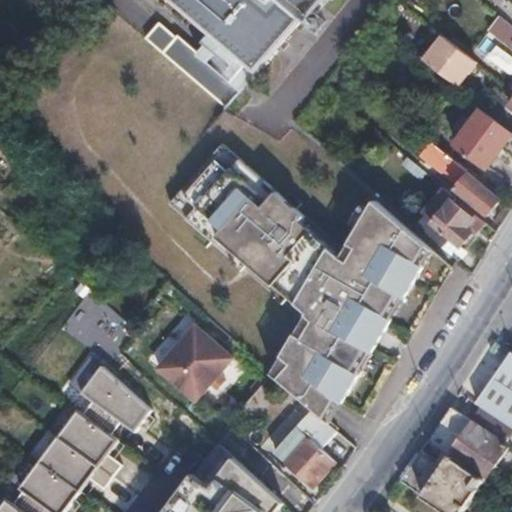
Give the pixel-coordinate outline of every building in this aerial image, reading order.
[(255,75),(278,49),(320,0),(175,0),(173,3),(173,5),(255,75)] [(511,24),(502,16),(493,28),(511,42),(511,24)] [(434,28),(415,52),(422,58),(442,34),(434,28)] [(442,34),(422,58),(458,86),(477,62),(442,34)] [(376,68),(366,59),(354,75),(364,83),(376,68)] [(511,132),(483,110),(456,145),(488,168),(511,136),(511,132)] [(297,297),(330,240),(302,214),(305,210),(277,184),(265,198),(232,167),(241,157),(223,140),(171,199),(303,317),(308,307),(297,297)] [(503,200),(432,142),(422,155),(458,186),(455,191),(489,217),(503,200)] [(422,211),(426,216),(433,222),(451,200),(440,190),(422,211)] [(330,416),(433,244),(377,193),(342,250),(330,240),(297,297),(308,307),(303,317),(274,366),(330,416)] [(426,216),(418,226),(431,238),(442,247),(450,238),(462,248),(476,232),(472,228),(478,222),(451,200),(433,222),(426,216)] [(486,223),(480,218),(478,222),(472,228),(476,232),(477,233),(486,223)] [(450,238),(442,247),(453,257),(462,248),(450,238)] [(198,326),(159,369),(196,402),(211,385),(220,376),(235,359),(198,326)] [(511,355),(478,404),(511,426),(511,355)] [(152,406),(103,361),(83,389),(97,399),(86,413),(113,433),(123,419),(135,428),(152,406)] [(220,376),(211,385),(217,390),(225,381),(220,376)] [(79,408),(60,434),(99,463),(118,436),(113,433),(86,413),(79,408)] [(420,453),(401,481),(434,503),(446,511),(463,511),(472,501),(510,446),(477,425),(452,408),(428,442),(448,456),(441,468),(420,453)] [(327,421),(316,411),(300,429),(311,439),(289,463),(303,474),(316,486),(337,463),(322,451),(339,431),(327,421)] [(274,456),(299,424),(287,414),(261,446),(274,456)] [(60,434),(41,458),(81,488),(99,463),(60,434)] [(193,470),(160,511),(272,511),(283,497),(220,445),(198,472),(193,470)] [(511,470),(511,447),(510,446),(472,501),(486,509),(505,484),(504,482),(511,470)] [(26,488),(16,502),(28,511),(62,511),(81,488),(41,458),(22,484),(26,488)] [(28,511),(16,502),(8,497),(0,506),(0,511),(28,511)] [(446,511),(434,503),(427,511),(446,511)]
